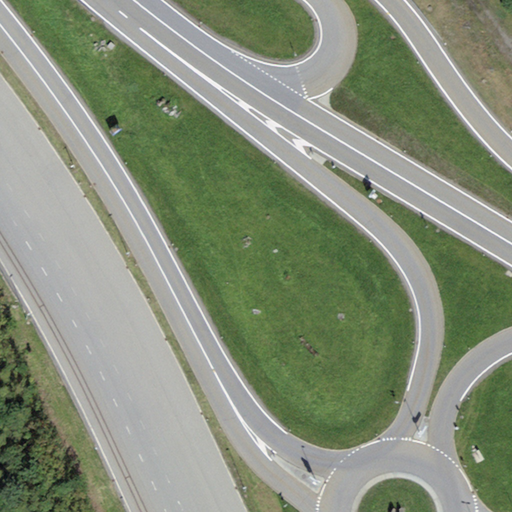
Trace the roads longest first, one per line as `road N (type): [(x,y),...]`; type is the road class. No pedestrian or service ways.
road 1 (primary): [(111,0),(135,35),(382,228),(413,265),(429,301),(429,356),(392,455)]
road 2 (tertiary): [(0,25),(123,201),(214,372)]
road 3 (primary): [(241,79),(511,244)]
road 4 (primary): [(511,155),(390,0)]
road 5 (tertiary): [(214,372),(251,458),(326,511)]
road 6 (tertiary): [(353,472),(277,440),(214,372)]
road 7 (primary): [(443,475),(448,395),(484,353),(511,338)]
road 8 (primary): [(325,0),(340,30),(328,67),(300,81),(241,79)]
road 9 (primary): [(133,0),(241,79)]
